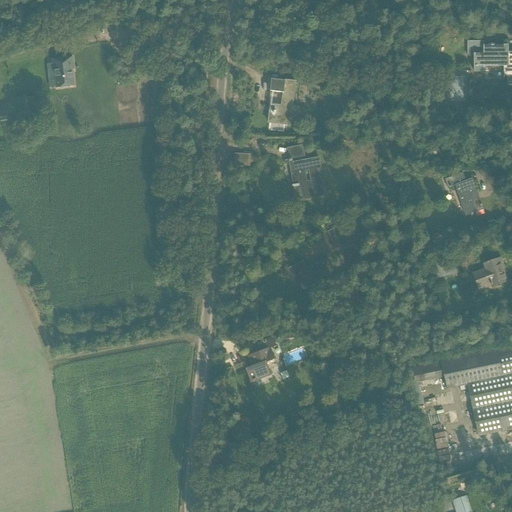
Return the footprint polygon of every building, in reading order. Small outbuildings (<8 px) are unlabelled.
[(483,42),(467,42),(468,56),(474,56),(474,71),(485,71),(485,67),(492,66),(504,66),(504,75),(511,74),(511,57),(508,57),(508,45),(498,46),(493,46),(493,45),(491,45),(491,46),(483,46),(483,42)] [(77,49),(77,59),(104,59),(104,49),(77,49)] [(72,57),(52,59),(53,70),(54,69),(56,89),(74,87),(72,70),(74,70),(73,65),(72,57)] [(283,93),(282,107),(279,107),(279,106),(276,106),(275,111),(273,111),(273,112),(270,112),(268,123),(290,125),(295,82),(281,80),(271,79),(270,91),(283,93)] [(36,97),(20,99),(21,115),(22,119),(38,118),(37,113),(36,97)] [(235,166),(247,166),(247,154),(235,154),(235,166)] [(294,169),(291,170),(292,178),(296,177),(297,184),(292,185),(292,187),(294,187),(296,199),(314,196),(314,198),(324,196),(319,170),(321,170),(319,158),(293,163),(292,159),(289,160),(289,161),(292,161),(294,169)] [(466,181),(463,173),(445,179),(448,188),(454,185),(465,217),(483,210),(479,198),(478,199),(476,194),(477,193),(472,179),(466,181)] [(348,243),(348,241),(351,240),(359,240),(359,234),(349,234),(349,235),(347,232),(341,234),(337,227),(328,232),(331,238),(337,248),(346,243),(348,243)] [(491,288),(510,282),(502,257),(482,264),(484,269),(473,272),(479,291),(491,287),(491,288)] [(302,262),(288,269),(292,277),(296,275),(303,289),(332,275),(324,259),(305,268),(302,262)] [(436,278),(455,273),(456,277),(460,276),(456,263),(442,267),(441,262),(432,264),(436,278)] [(277,366),(271,349),(277,346),(273,337),(252,345),(255,354),(248,357),(250,363),(252,363),(253,366),(246,369),(251,382),(253,381),(254,382),(256,381),(256,380),(271,375),(269,369),(277,366)] [(511,345),(415,365),(412,365),(415,383),(444,378),(446,389),(467,385),(477,436),(511,429),(511,345)] [(242,419),(240,424),(248,427),(249,426),(252,418),(244,415),(242,419)] [(471,511),(466,496),(452,501),(455,511),(471,511)]
